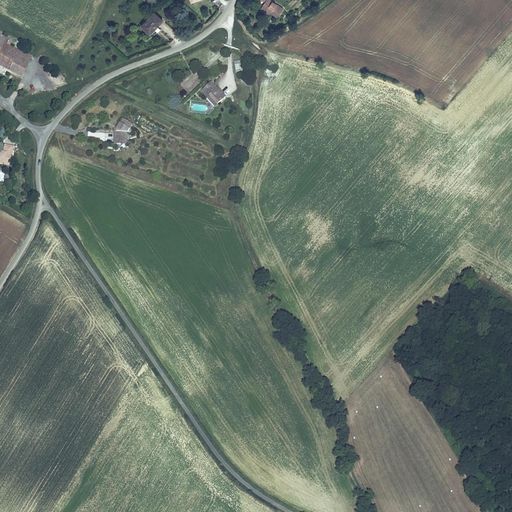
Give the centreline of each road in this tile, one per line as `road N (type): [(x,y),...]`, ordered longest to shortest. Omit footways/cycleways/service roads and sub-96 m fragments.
road 1 (track): [(224,15),(256,47),(235,204),(331,408),(369,511)]
road 2 (unclassified): [(41,193),(231,469),(292,511)]
road 3 (tertiary): [(41,193),(38,157),(65,110),(109,75),(188,44),(233,0)]
